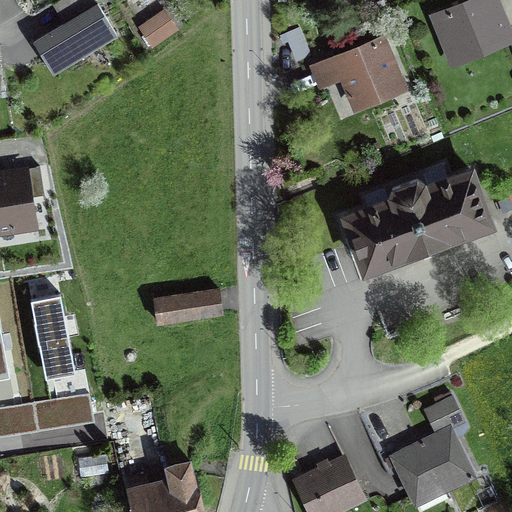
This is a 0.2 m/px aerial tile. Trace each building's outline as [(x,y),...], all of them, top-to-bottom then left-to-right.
[(63,20),(33,38),(53,70),(118,31),(98,0),(57,0),(53,3),(63,20)] [(511,25),(501,0),(457,0),(428,12),(450,66),(511,41),(511,40),(511,25)] [(152,46),(179,28),(164,6),(137,25),(152,46)] [(296,60),(311,53),(300,26),(280,34),(283,42),(288,40),(296,60)] [(385,30),(308,61),(319,86),(340,78),(353,109),(408,87),(385,30)] [(431,127),(439,123),(436,116),(427,120),(431,127)] [(444,137),(442,131),(431,136),(434,142),(444,137)] [(0,228),(32,224),(28,198),(45,196),(41,166),(23,168),(23,171),(0,174),(0,228)] [(429,246),(490,225),(470,168),(427,183),(426,181),(418,178),(394,186),(389,197),(348,211),(370,268),(429,246)] [(157,321),(224,312),(220,284),(153,294),(157,321)] [(41,347),(46,375),(76,369),(61,290),(30,296),(41,347)] [(3,337),(0,318),(0,373),(10,372),(3,337)] [(423,407),(434,429),(389,451),(415,505),(419,503),(422,509),(448,496),(445,490),(477,474),(453,425),(466,419),(453,392),(452,393),(449,388),(433,396),(435,401),(423,407)] [(0,435),(95,420),(90,391),(15,403),(0,405),(0,435)] [(318,464),(292,476),(309,511),(338,511),(368,496),(345,450),(329,458),(328,456),(316,461),(318,464)] [(106,452),(78,456),(81,475),(109,471),(106,452)] [(147,470),(126,474),(128,482),(127,483),(133,511),(206,511),(197,468),(195,469),(191,454),(163,461),(166,474),(149,478),(147,470)]
